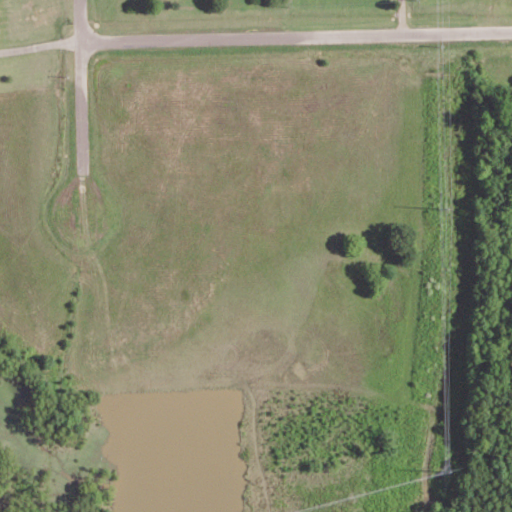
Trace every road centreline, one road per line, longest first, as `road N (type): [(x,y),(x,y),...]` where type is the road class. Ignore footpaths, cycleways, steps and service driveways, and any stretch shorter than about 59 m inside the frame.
road 1 (residential): [(83,41),(511,30)]
road 2 (residential): [(83,0),(86,325)]
